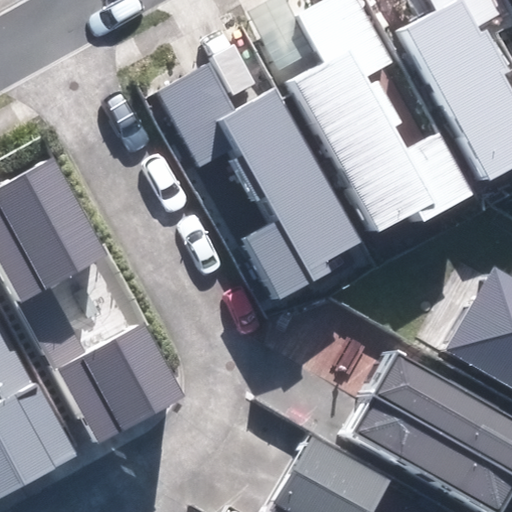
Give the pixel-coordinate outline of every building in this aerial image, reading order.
[(425,218),(473,192),(444,141),(431,148),(376,49),(384,44),(359,0),(321,0),(297,13),(326,66),(294,84),(377,232),(420,208),(425,218)] [(511,47),(486,1),(487,0),(426,0),(437,18),(404,36),(487,184),(511,169),(511,47)] [(244,235),(280,301),(328,275),(322,264),(364,241),(278,85),(234,109),(208,62),(159,89),(201,165),(232,148),(271,220),(244,235)] [(0,190),(0,263),(96,448),(185,402),(146,326),(88,355),(53,288),(113,257),(61,158),(0,190)] [(511,275),(492,265),(444,354),(511,391),(511,275)] [(0,500),(84,454),(0,302),(0,376),(11,396),(0,402),(0,500)] [(341,428),(486,511),(500,511),(511,492),(511,415),(389,345),(341,428)] [(374,511),(393,479),(311,434),(267,511),(374,511)]
